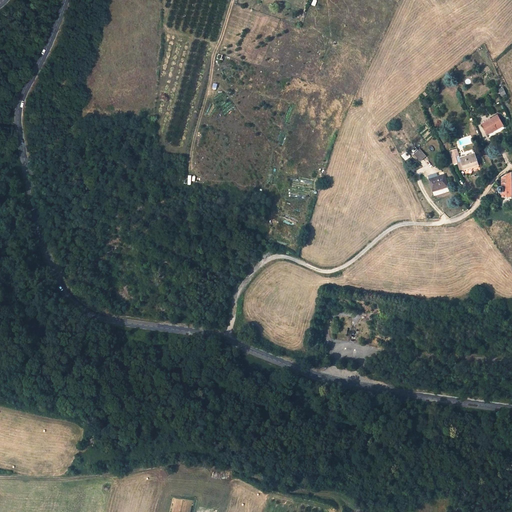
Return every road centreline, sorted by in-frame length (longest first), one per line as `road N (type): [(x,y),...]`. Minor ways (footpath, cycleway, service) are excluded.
road 1 (tertiary): [(227,343),(88,314),(61,289),(47,260),(17,114),(64,0)]
road 2 (residential): [(227,343),(236,296),(264,261),(287,257),(334,270),(390,228),(459,217),(511,165)]
road 3 (tertiary): [(511,411),(309,376),(227,343)]
road 4 (unknown): [(326,380),(341,355),(361,348),(511,361)]
road 5 (track): [(0,477),(85,478),(163,466)]
